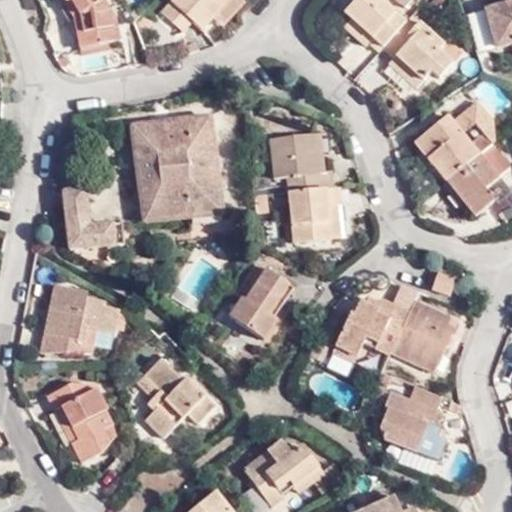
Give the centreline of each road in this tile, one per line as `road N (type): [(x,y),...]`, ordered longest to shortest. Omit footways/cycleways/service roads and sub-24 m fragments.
road 1 (residential): [(511,257),(427,245),(392,213),(377,156),(348,101),(273,26)]
road 2 (residential): [(35,106),(213,63),(273,26)]
road 3 (residential): [(487,511),(476,370),(498,291),(511,274)]
road 4 (residential): [(35,106),(0,330)]
road 5 (residential): [(0,406),(66,511)]
